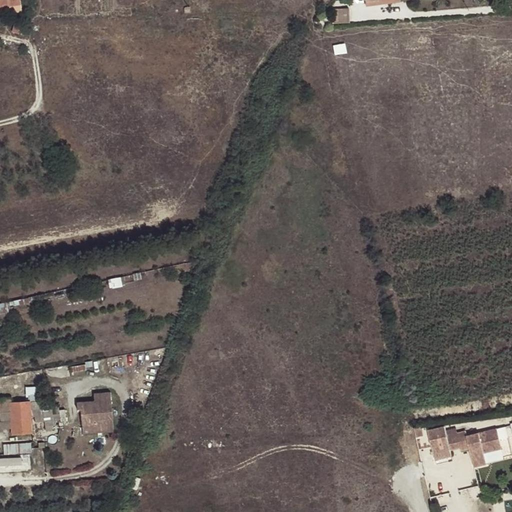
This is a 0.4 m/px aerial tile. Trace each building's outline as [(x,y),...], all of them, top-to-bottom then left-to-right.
[(114,418),(112,392),(96,393),(96,401),(78,402),(79,409),(82,408),(84,426),(99,424),(98,419),(114,418)] [(11,403),(11,398),(0,398),(0,412),(1,429),(13,428),(11,403)] [(13,433),(32,432),(30,401),(11,403),(13,428),(13,433)] [(59,419),(59,412),(53,413),(53,407),(44,408),(45,426),(55,425),(54,420),(59,419)] [(115,430),(114,418),(98,419),(99,424),(84,426),(84,432),(115,430)] [(428,431),(436,460),(453,455),(451,449),(446,431),(445,426),(428,431)] [(451,449),(461,447),(460,445),(457,433),(458,433),(457,428),(446,431),(451,449)] [(457,433),(460,445),(469,443),(470,448),(475,466),(487,463),(485,452),(503,447),(498,428),(468,436),(466,431),(458,433),(457,433)] [(4,445),(4,455),(31,452),(31,443),(4,445)] [(30,455),(0,456),(1,468),(30,467),(30,455)]
